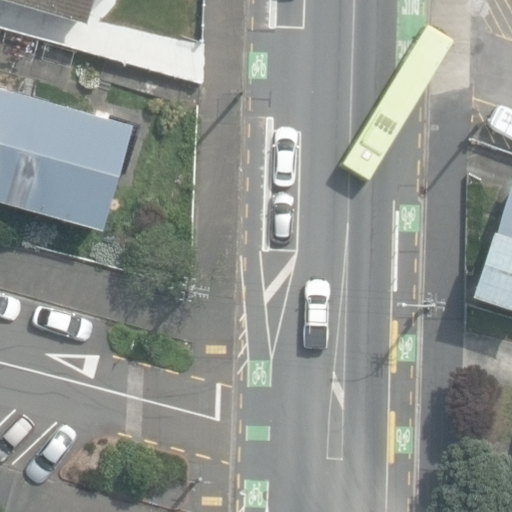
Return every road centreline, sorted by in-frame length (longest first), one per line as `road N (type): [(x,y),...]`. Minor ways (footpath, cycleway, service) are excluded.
road 1 (secondary): [(346,0),(327,441)]
road 2 (residential): [(0,360),(213,419),(327,441)]
